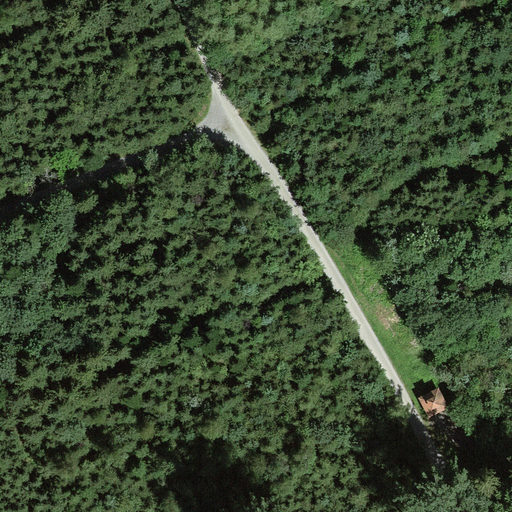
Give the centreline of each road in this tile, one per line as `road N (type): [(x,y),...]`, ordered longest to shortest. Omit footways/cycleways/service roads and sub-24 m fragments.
road 1 (track): [(188,0),(281,201),(464,511)]
road 2 (track): [(0,209),(242,124)]
